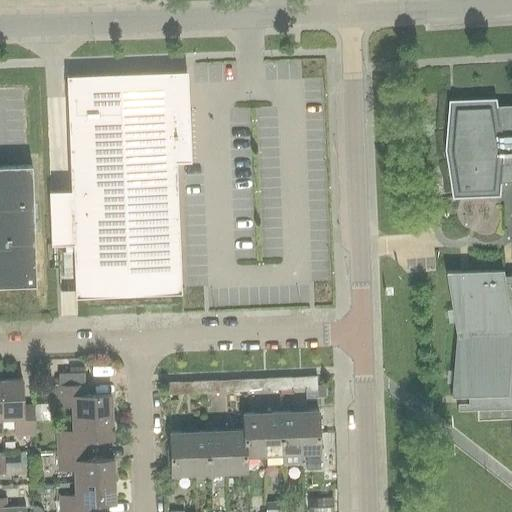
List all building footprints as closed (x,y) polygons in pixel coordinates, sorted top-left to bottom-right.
[(52,191),(50,191),(52,245),(74,244),(76,297),(182,292),(177,162),(191,161),(189,108),(175,108),(174,82),(94,85),(94,75),(67,76),(72,203),(52,204),(52,191)] [(504,269),(447,272),(452,334),(451,396),(468,396),(469,403),(458,403),(458,410),(479,410),(479,405),(511,403),(511,105),(497,106),(496,99),(450,101),(445,149),(453,197),(503,195),(505,172),(511,171),(511,274),(505,275),(504,269)] [(0,286),(37,285),(32,165),(0,166),(0,286)] [(317,376),(298,377),(299,389),(318,388),(317,376)] [(299,389),(298,377),(280,378),(280,390),(299,389)] [(262,390),(261,378),(242,379),(243,391),(262,390)] [(280,390),(280,378),(261,378),(262,390),(280,390)] [(23,379),(0,380),(2,420),(15,419),(15,435),(35,435),(34,405),(23,406),(23,379)] [(243,391),(242,379),(224,380),(225,392),(243,391)] [(225,392),(224,380),(206,381),(206,393),(225,392)] [(206,393),(206,381),(187,382),(188,394),(206,393)] [(188,394),(187,382),(168,382),(169,394),(188,394)] [(72,405),(73,418),(113,416),(112,394),(85,395),(85,385),(55,386),(56,405),(72,405)] [(318,388),(318,398),(326,397),(326,387),(318,388)] [(301,454),(299,410),(281,411),(283,455),(283,465),(302,464),(302,454),(301,454)] [(319,410),(299,410),(301,454),(302,454),(320,453),(319,410)] [(283,455),(281,411),(263,412),(264,456),(283,455)] [(264,456),(263,412),(244,413),(244,429),(245,429),(246,456),(264,456)] [(114,438),(113,416),(73,418),(73,430),(57,431),(58,451),(87,449),(87,439),(114,438)] [(228,473),(226,429),(208,430),(210,474),(228,473)] [(245,429),(244,429),(226,429),(228,473),(247,472),(246,456),(245,429)] [(210,474),(208,430),(189,431),(191,475),(210,474)] [(191,475),(189,431),(170,432),(172,475),(191,475)] [(88,460),(87,449),(58,451),(59,470),(75,469),(75,482),(115,481),(114,459),(88,460)] [(19,455),(5,456),(5,462),(6,470),(19,469),(19,455)] [(116,503),(115,481),(75,482),(76,495),(60,496),(60,511),(89,511),(89,504),(116,503)] [(285,511),(285,501),(266,502),(266,511),(285,511)] [(333,511),(334,501),(310,502),(310,511),(333,511)]
